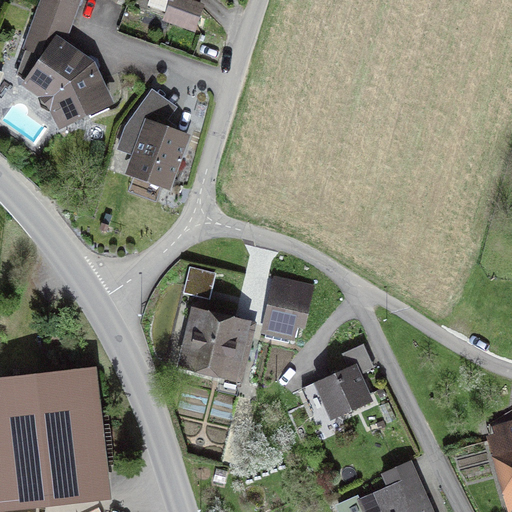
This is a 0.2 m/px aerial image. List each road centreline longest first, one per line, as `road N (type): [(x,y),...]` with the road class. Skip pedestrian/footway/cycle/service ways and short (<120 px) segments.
road 1 (residential): [(462,511),(366,316),(362,287),(306,254),(199,221)]
road 2 (tertiary): [(96,297),(138,380),(181,511)]
road 3 (unclassified): [(259,0),(199,221)]
road 4 (tertiary): [(0,178),(96,297)]
road 5 (unclassified): [(199,221),(173,251),(96,297)]
